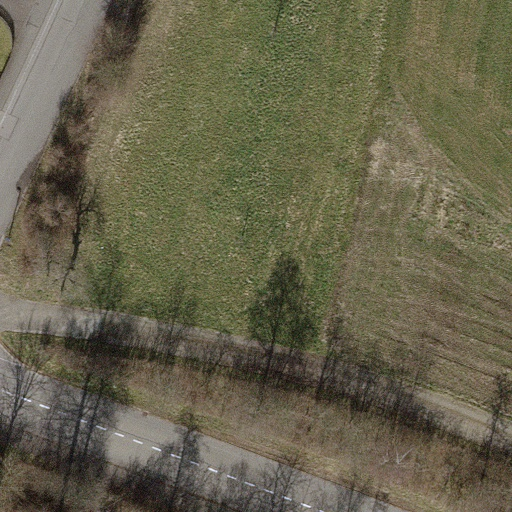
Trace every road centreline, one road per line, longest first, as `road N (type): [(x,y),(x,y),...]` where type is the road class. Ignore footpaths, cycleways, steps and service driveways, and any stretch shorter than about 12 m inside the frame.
road 1 (track): [(0,309),(302,364),(511,438)]
road 2 (residential): [(0,388),(324,511)]
road 3 (residential): [(89,0),(0,194)]
